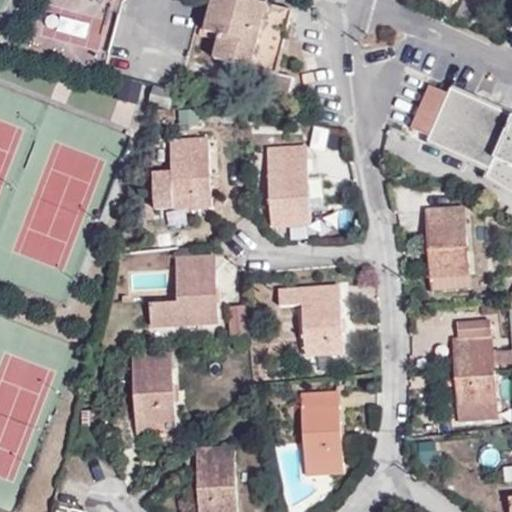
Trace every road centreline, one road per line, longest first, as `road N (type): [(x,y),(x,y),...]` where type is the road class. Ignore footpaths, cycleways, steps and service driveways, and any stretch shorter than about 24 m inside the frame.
road 1 (residential): [(369,20),(366,159),(386,248)]
road 2 (residential): [(386,248),(391,478)]
road 3 (residential): [(511,72),(369,20)]
road 4 (unclassified): [(386,248),(300,257),(242,242)]
